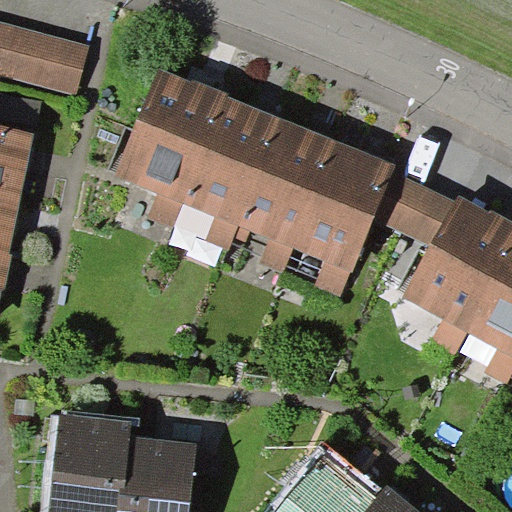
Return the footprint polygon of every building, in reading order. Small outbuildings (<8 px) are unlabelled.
[(82,49),(0,27),(0,78),(69,97),(82,49)] [(156,87),(109,199),(350,299),(397,187),(156,87)] [(0,281),(28,144),(0,138),(0,281)] [(511,243),(456,213),(396,322),(511,385),(511,243)] [(127,431),(54,425),(45,511),(185,511),(191,452),(126,446),(127,431)] [(364,500),(322,465),(283,511),(404,511),(374,487),(364,500)]
